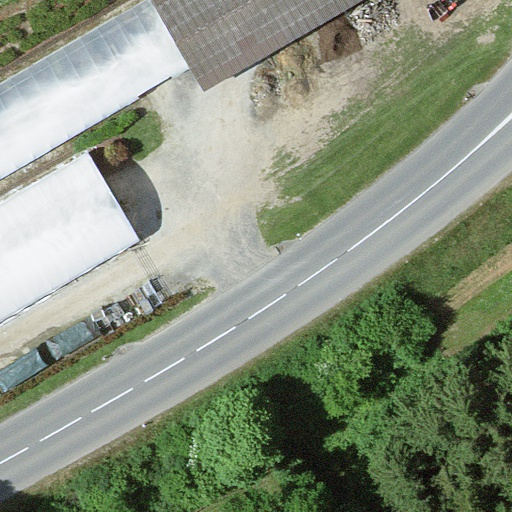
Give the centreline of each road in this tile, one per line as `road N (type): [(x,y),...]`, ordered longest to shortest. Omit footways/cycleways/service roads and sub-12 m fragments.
road 1 (tertiary): [(0,463),(272,303),(414,200)]
road 2 (tertiary): [(511,88),(414,200)]
road 3 (tertiary): [(414,200),(511,123)]
